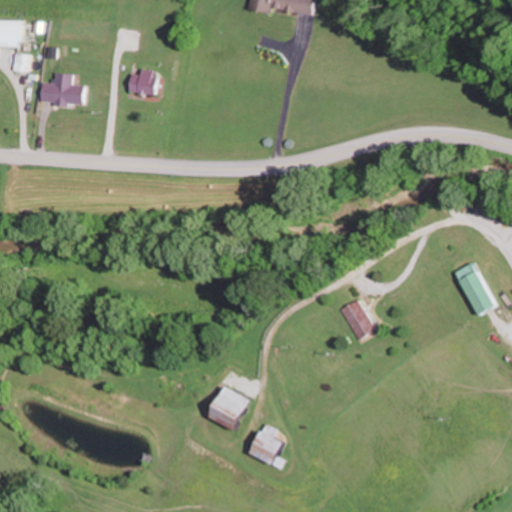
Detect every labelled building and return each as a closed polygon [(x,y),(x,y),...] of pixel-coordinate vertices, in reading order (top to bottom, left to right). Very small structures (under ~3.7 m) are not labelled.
[(320,15),(322,0),(256,0),(256,7),(320,15)] [(31,19),(0,19),(0,42),(31,42),(31,19)] [(37,53),(21,53),(21,70),(37,70),(37,53)] [(164,95),(166,70),(147,68),(147,73),(137,72),(135,92),(164,95)] [(90,105),(92,84),(50,81),(48,102),(90,105)] [(462,270),(484,316),(503,307),(481,261),(462,270)] [(348,310),(366,340),(384,330),(366,299),(348,310)] [(259,390),(234,380),(218,420),(243,431),(259,390)]
